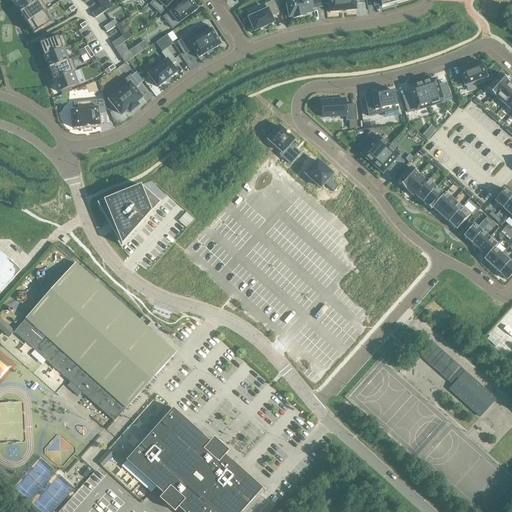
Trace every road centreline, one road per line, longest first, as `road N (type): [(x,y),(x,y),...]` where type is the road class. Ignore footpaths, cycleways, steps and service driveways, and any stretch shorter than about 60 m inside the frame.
road 1 (residential): [(511,61),(484,42),(415,70),(308,87),(294,105),(305,131),(424,247)]
road 2 (residential): [(314,408),(257,341),(123,272),(95,233),(63,157)]
road 3 (residential): [(63,157),(130,130),(244,50)]
road 4 (residential): [(314,408),(443,260)]
road 5 (residential): [(244,50),(396,19),(430,0)]
road 6 (residential): [(429,511),(314,408)]
